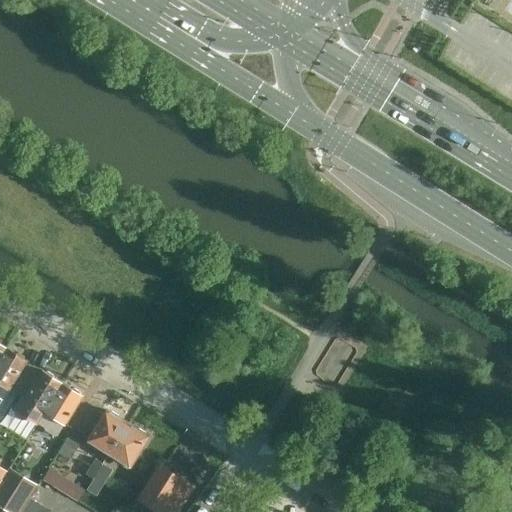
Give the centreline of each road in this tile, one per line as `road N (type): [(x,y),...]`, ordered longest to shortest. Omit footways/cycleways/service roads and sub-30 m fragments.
road 1 (residential): [(253,448),(0,289)]
road 2 (secondary): [(291,117),(511,256)]
road 3 (secondary): [(511,162),(287,40)]
road 4 (secondary): [(166,34),(291,117)]
road 5 (unclassified): [(399,0),(511,66)]
road 6 (tertiary): [(166,34),(202,29),(228,43),(287,40)]
road 7 (residential): [(355,511),(253,448)]
